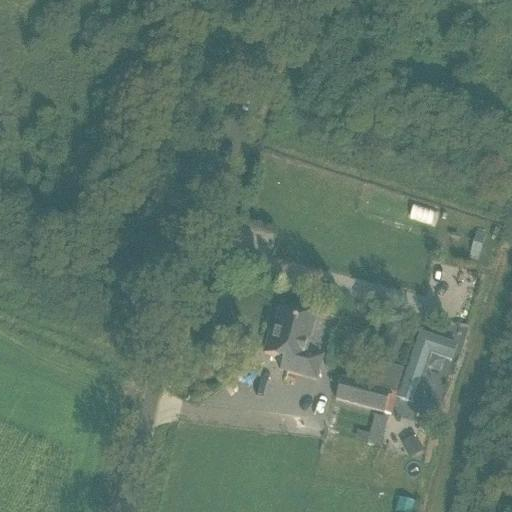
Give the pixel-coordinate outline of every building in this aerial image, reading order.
[(272,340),(268,339),(263,355),(282,360),(279,371),(316,381),(322,358),(305,353),(314,320),(280,311),(272,340)] [(403,381),(396,399),(413,405),(419,386),(430,355),(451,363),(457,347),(419,333),(403,381)] [(335,402),(391,417),(403,370),(373,362),(367,386),(341,379),(335,402)] [(359,431),(358,441),(384,445),(388,417),(376,415),(373,433),(359,431)] [(415,438),(401,445),(409,460),(423,452),(415,438)]
